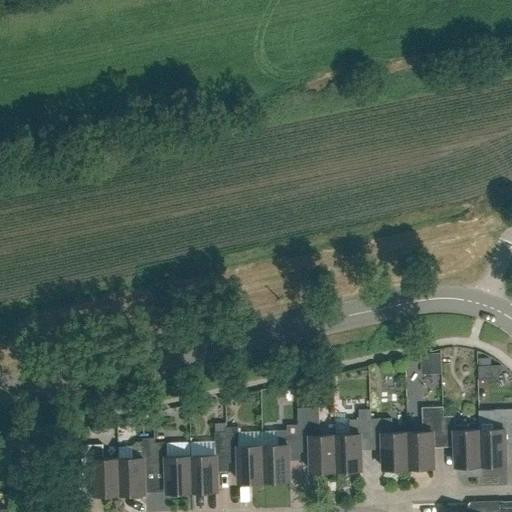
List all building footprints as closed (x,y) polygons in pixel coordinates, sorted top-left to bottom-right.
[(439,354),(421,354),(422,366),(440,366),(439,354)] [(409,468),(434,467),(433,441),(444,441),(443,416),(444,416),(443,406),(422,407),(423,431),(408,432),(409,468)] [(311,446),(311,471),(337,470),(335,434),(320,435),(319,407),(298,408),(299,424),(299,446),(300,446),(311,446)] [(511,408),(479,410),(480,429),(481,465),(506,464),(505,439),(511,438),(511,408)] [(335,434),(337,470),(362,469),(361,444),(372,443),(371,418),(371,409),(359,409),(359,419),(350,419),(351,434),(335,434)] [(455,425),(455,416),(444,416),(443,416),(444,441),(455,440),(456,466),(481,465),(480,429),(464,430),(464,425),(455,425)] [(371,418),(372,443),(383,443),(384,468),(409,468),(408,432),(392,432),(392,418),(371,418)] [(289,454),(300,454),(300,446),(299,446),(299,424),(287,425),(287,430),(278,430),(279,444),(263,445),(265,481),(290,480),(289,454)] [(238,427),(226,427),(227,432),(227,457),(239,456),(239,482),(265,481),(263,445),(239,446),(238,427)] [(193,491),(218,490),(216,457),(227,457),(227,432),(215,432),(216,454),(191,455),(193,491)] [(145,493),(144,467),(156,467),(154,442),(155,442),(155,437),(143,438),(143,441),(139,441),(134,446),(135,457),(119,458),(120,494),(132,493),(134,498),(143,497),(144,493),(145,493)] [(166,442),(155,442),(154,442),(156,467),(167,467),(167,492),(168,492),(170,496),(179,496),(180,492),(193,491),(191,455),(167,456),(166,442)] [(94,469),(95,495),(120,494),(119,458),(104,458),(103,444),(82,445),(83,470),(94,469)] [(473,511),(503,511),(503,500),(473,501),(473,511)]
